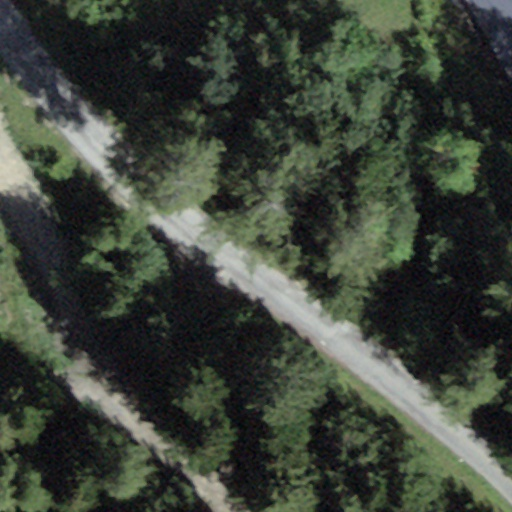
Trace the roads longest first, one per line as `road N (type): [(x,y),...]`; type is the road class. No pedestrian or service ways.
road 1 (unclassified): [(511,487),(311,340),(78,110),(15,0)]
road 2 (track): [(275,511),(130,374),(30,234),(0,150)]
